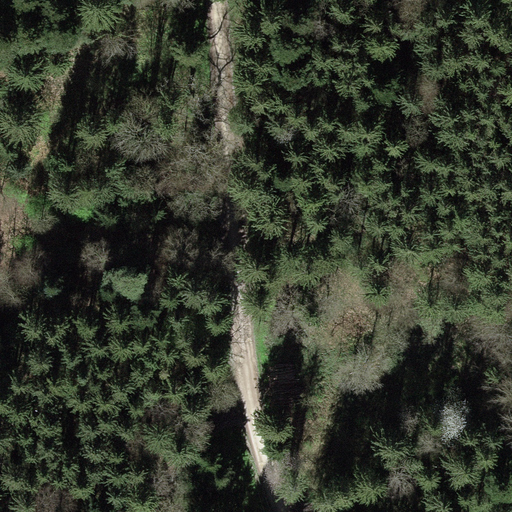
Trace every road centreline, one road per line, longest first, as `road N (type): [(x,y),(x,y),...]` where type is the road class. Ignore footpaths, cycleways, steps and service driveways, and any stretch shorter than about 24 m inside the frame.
road 1 (track): [(279,511),(246,410),(215,0)]
road 2 (track): [(130,511),(192,447),(246,410)]
